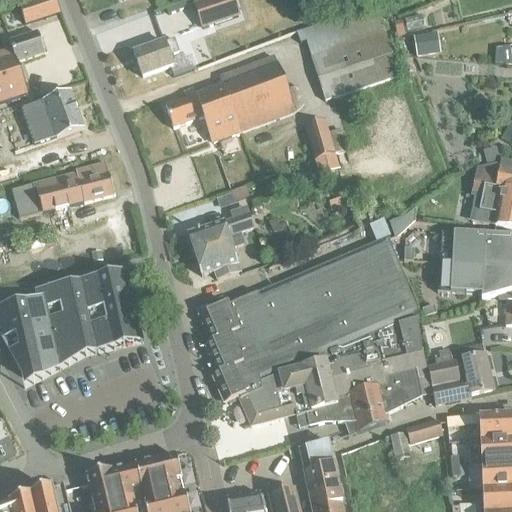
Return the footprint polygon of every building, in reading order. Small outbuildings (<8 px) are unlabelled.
[(41,0),(19,8),(25,25),(59,14),(54,0),(41,0)] [(165,0),(155,0),(159,12),(168,9),(165,0)] [(211,0),(193,6),(201,31),(239,18),(233,0),(211,0)] [(399,78),(384,35),(375,7),(335,21),(314,28),(296,34),(300,45),(305,43),(310,60),(325,103),(399,78)] [(332,11),(311,18),(314,28),(335,21),(332,11)] [(401,24),(393,26),(397,40),(404,38),(401,24)] [(0,105),(26,96),(15,64),(44,54),(37,34),(9,43),(11,51),(0,54),(0,105)] [(434,36),(412,40),(415,59),(437,56),(434,36)] [(133,54),(142,79),(173,68),(169,57),(179,54),(174,41),(164,45),(164,44),(133,54)] [(222,87),(239,136),(294,116),(303,106),(297,88),(285,92),(272,59),(219,78),(222,87)] [(239,136),(222,87),(165,108),(173,131),(203,120),(213,145),(239,136)] [(43,104),(20,112),(33,146),(55,138),(56,141),(83,131),(70,94),(43,104)] [(334,156),(346,152),(339,132),(327,136),(324,122),(305,128),(318,174),(337,168),(334,156)] [(511,122),(501,141),(511,147),(511,122)] [(496,149),(483,152),(486,165),(499,161),(496,149)] [(476,171),(473,186),(484,188),(479,212),(496,216),(494,226),(511,229),(511,162),(501,161),(500,164),(500,166),(476,171)] [(14,164),(0,167),(0,183),(18,178),(14,164)] [(11,192),(19,221),(113,198),(105,166),(75,173),(75,176),(11,192)] [(273,179),(263,182),(267,191),(276,188),(273,179)] [(231,193),(233,203),(256,197),(254,187),(231,193)] [(345,198),(328,203),(332,213),(348,208),(345,198)] [(187,237),(195,262),(216,255),(214,250),(228,246),(226,240),(237,236),(238,236),(239,235),(245,234),(253,231),(249,217),(223,226),(222,225),(187,237)] [(268,223),(273,236),(280,232),(279,230),(287,228),(284,221),(277,224),(275,220),(268,223)] [(381,222),(368,228),(375,245),(388,239),(381,222)] [(325,239),(315,243),(318,251),(328,246),(358,233),(354,225),(325,239)] [(48,227),(19,233),(20,242),(50,237),(48,227)] [(216,255),(195,262),(200,278),(215,273),(217,281),(239,274),(231,250),(242,246),(238,236),(237,236),(226,240),(228,246),(214,250),(216,255)] [(511,238),(439,236),(436,295),(481,297),(481,303),(511,294),(511,238)] [(21,243),(23,252),(50,247),(49,238),(21,243)] [(240,400),(241,401),(261,392),(259,385),(299,368),(299,369),(376,336),(377,338),(394,330),(394,329),(421,317),(388,239),(375,245),(229,308),(228,305),(200,318),(211,344),(206,346),(217,374),(212,376),(225,405),(239,399),(240,400)] [(403,250),(403,263),(412,264),(412,251),(403,250)] [(0,338),(21,378),(83,346),(139,333),(125,273),(35,294),(37,301),(0,309),(0,338)] [(432,307),(420,312),(423,320),(435,316),(432,307)] [(261,392),(241,401),(252,427),(295,416),(296,419),(307,416),(310,429),(324,425),(360,424),(363,432),(359,433),(359,434),(384,426),(384,424),(383,425),(381,419),(423,400),(419,380),(428,378),(422,349),(419,322),(395,330),(394,330),(377,338),(376,336),(299,369),(299,368),(259,385),(261,392)] [(471,398),(493,393),(485,357),(453,364),(451,359),(435,362),(436,368),(428,370),(429,378),(433,395),(437,408),(471,400),(471,398)] [(480,427),(481,443),(511,441),(511,416),(471,419),(471,428),(480,427)] [(447,421),(447,431),(455,431),(454,421),(447,421)] [(406,435),(410,448),(443,438),(437,422),(404,432),(406,435)] [(390,438),(395,463),(410,460),(405,436),(390,438)] [(511,441),(481,443),(482,468),(511,466),(511,441)] [(299,452),(311,511),(342,511),(333,467),(328,444),(299,452)] [(135,469),(111,474),(111,473),(85,480),(92,511),(188,511),(185,497),(183,497),(180,482),(181,482),(175,458),(135,468),(135,469)] [(458,459),(450,460),(451,470),(459,469),(458,459)] [(511,466),(482,468),(483,492),(511,490),(511,466)] [(459,469),(451,470),(452,479),(460,478),(459,469)] [(68,511),(63,489),(0,511),(68,511)] [(511,511),(511,490),(483,492),(484,508),(475,509),(475,511),(511,511)] [(298,511),(293,492),(267,498),(270,511),(298,511)] [(262,511),(258,494),(226,502),(228,511),(262,511)]
